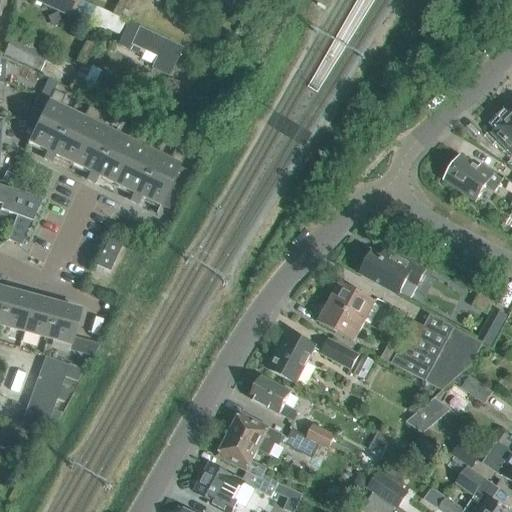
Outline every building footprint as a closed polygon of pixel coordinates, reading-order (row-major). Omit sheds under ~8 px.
[(118,20),(81,3),(82,0),(30,0),(73,20),(94,30),(95,27),(110,34),(118,20)] [(216,0),(233,15),(246,0),(216,0)] [(118,20),(110,34),(118,37),(125,23),(124,23),(118,20)] [(129,25),(118,46),(135,54),(136,51),(154,60),(150,70),(166,78),(180,49),(129,25)] [(6,41),(0,52),(0,56),(35,74),(42,59),(6,41)] [(82,63),(71,84),(80,88),(91,67),(82,63)] [(47,81),(39,98),(48,103),(53,92),(56,85),(47,81)] [(55,157),(72,165),(98,114),(88,109),(82,122),(58,110),(64,97),(53,92),(48,103),(26,147),(27,148),(29,144),(42,151),(39,158),(51,164),(55,157)] [(33,114),(29,123),(36,126),(40,117),(33,114)] [(98,114),(72,165),(90,174),(86,181),(94,185),(97,178),(115,186),(141,135),(131,130),(125,143),(101,131),(107,118),(98,114)] [(150,124),(162,135),(168,128),(156,117),(150,124)] [(511,119),(510,117),(491,136),(500,145),(502,143),(511,153),(511,119)] [(25,132),(32,135),(36,126),(29,123),(25,132)] [(141,135),(115,186),(133,195),(129,202),(137,206),(141,199),(159,207),(155,215),(156,215),(160,208),(168,212),(186,173),(179,169),(185,156),(174,151),(168,164),(144,152),(150,139),(141,135)] [(476,205),(487,189),(495,194),(503,182),(481,167),(478,171),(461,159),(444,184),(476,205)] [(6,174),(1,183),(8,186),(13,177),(6,174)] [(0,187),(0,206),(3,207),(1,212),(19,220),(8,243),(22,249),(42,202),(0,187)] [(96,269),(109,274),(120,248),(107,242),(96,269)] [(391,254),(388,259),(385,265),(369,256),(358,276),(399,298),(405,287),(415,292),(426,272),(391,254)] [(376,305),(358,295),(341,286),(330,305),(365,324),(376,305)] [(0,327),(9,294),(0,291),(0,327)] [(33,300),(9,294),(0,327),(23,334),(33,300)] [(480,296),(474,307),(487,314),(493,303),(480,296)] [(56,307),(33,300),(23,334),(47,340),(56,307)] [(319,326),(337,335),(354,345),(365,324),(330,305),(319,326)] [(79,313),(56,307),(47,340),(70,347),(79,313)] [(494,311),(477,343),(489,349),(507,318),(494,311)] [(412,352),(402,372),(441,393),(472,367),(483,347),(455,331),(442,355),(418,342),(412,352)] [(267,372),(292,386),(312,348),(290,337),(279,358),(275,356),(267,372)] [(87,341),(84,354),(93,357),(100,345),(87,341)] [(381,361),(392,367),(403,347),(392,341),(381,361)] [(321,357),(351,373),(359,358),(329,343),(321,357)] [(393,367),(402,372),(412,352),(403,347),(393,367)] [(69,368),(45,359),(41,371),(64,380),(69,368)] [(60,391),(64,380),(41,371),(37,382),(60,391)] [(468,379),(463,375),(453,384),(461,389),(468,379)] [(461,390),(485,406),(492,395),(468,379),(461,390)] [(286,409),(292,397),(262,381),(251,402),(294,425),(299,416),(286,409)] [(37,382),(33,392),(57,401),(64,404),(70,394),(60,391),(37,382)] [(33,392),(29,403),(53,412),(57,401),(33,392)] [(420,435),(448,410),(435,401),(406,426),(420,435)] [(53,412),(29,403),(25,414),(49,423),(53,412)] [(49,423),(25,414),(21,426),(44,435),(49,423)] [(241,417),(230,438),(258,453),(269,458),(275,446),(279,448),(284,439),(241,417)] [(308,440),(307,442),(319,448),(331,454),(332,451),(333,450),(338,440),(314,429),(308,440)] [(287,441),(285,446),(313,460),(319,448),(307,442),(308,440),(292,432),(287,441)] [(492,441),(511,454),(511,441),(499,432),(492,441)] [(382,458),(391,440),(377,433),(368,451),(382,458)] [(230,438),(219,459),(248,474),(245,480),(243,485),(246,487),(257,493),(273,501),(276,495),(280,487),(263,478),(266,472),(252,465),(258,453),(230,438)] [(511,484),(511,454),(492,441),(492,442),(499,446),(485,466),(511,484)] [(440,451),(427,442),(420,452),(433,461),(440,451)] [(452,458),(471,471),(478,461),(459,448),(452,458)] [(209,468),(194,497),(214,507),(212,509),(217,511),(234,511),(238,507),(247,511),(257,493),(246,487),(243,485),(209,468)] [(466,511),(505,511),(486,498),(492,489),(465,470),(457,481),(478,495),(466,511)] [(397,493),(402,485),(377,473),(368,491),(397,511),(405,499),(397,493)] [(350,495),(361,500),(369,480),(359,475),(350,495)] [(9,491),(0,487),(0,500),(5,502),(9,491)] [(293,510),(300,495),(287,488),(286,490),(280,487),(276,495),(286,500),(284,505),(293,510)] [(452,511),(456,508),(446,501),(439,511),(441,511),(452,511)]
